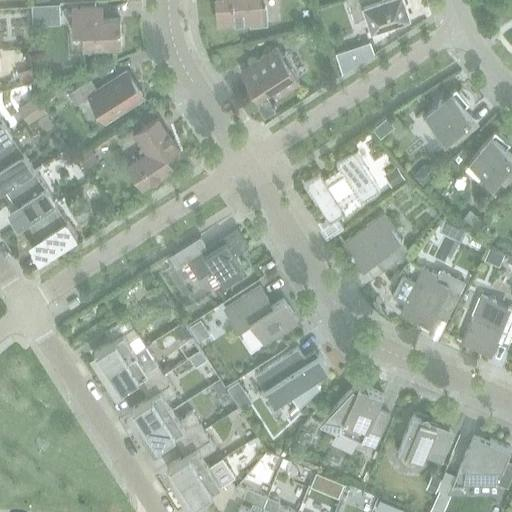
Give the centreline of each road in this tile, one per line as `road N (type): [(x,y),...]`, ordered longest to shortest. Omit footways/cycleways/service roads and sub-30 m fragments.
road 1 (residential): [(511,406),(371,347),(334,309),(241,168)]
road 2 (residential): [(241,168),(456,24)]
road 3 (residential): [(30,309),(241,168)]
road 4 (residential): [(30,309),(159,511)]
road 5 (residential): [(241,168),(180,65),(166,0)]
